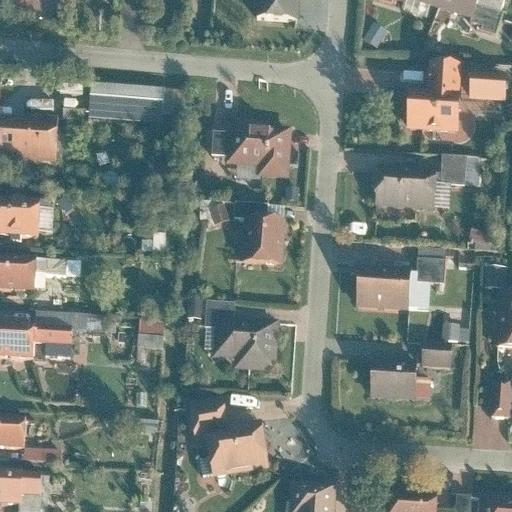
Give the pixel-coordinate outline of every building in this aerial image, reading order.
[(299,25),(300,0),(255,0),(254,22),(299,25)] [(408,0),(363,0),(364,1),(392,8),(393,2),(407,6),(408,0)] [(480,0),(408,0),(407,6),(472,25),(480,0)] [(462,140),(464,69),(428,68),(427,99),(407,99),(406,138),(462,140)] [(507,108),(507,79),(473,79),(472,108),(507,108)] [(92,123),(164,125),(165,88),(93,86),(92,123)] [(33,131),(4,130),(3,160),(18,161),(18,168),(59,169),(60,122),(33,122),(33,131)] [(291,188),(294,135),(231,132),(231,142),(214,141),(213,162),(229,163),(228,171),(260,172),(259,186),(291,188)] [(475,163),(443,162),(442,195),(474,196),(475,163)] [(438,174),(377,173),(377,177),(377,215),(437,216),(438,174)] [(42,211),(0,209),(0,242),(40,245),(42,211)] [(287,212),(237,209),(236,225),(246,225),(286,228),(287,212)] [(224,211),(211,216),(217,229),(229,224),(224,211)] [(283,272),(286,228),(246,225),(244,270),(283,272)] [(39,263),(0,263),(0,298),(39,298),(39,263)] [(443,287),(443,266),(419,266),(419,287),(443,287)] [(508,292),(510,270),(489,268),(487,291),(508,292)] [(414,276),(358,273),(356,311),(412,314),(414,276)] [(511,352),(511,298),(499,299),(498,352),(511,352)] [(235,325),(236,308),(207,306),(205,336),(216,337),(216,324),(235,325)] [(166,351),(167,324),(141,323),(140,351),(166,351)] [(281,378),(282,325),(235,325),(216,324),(216,337),(216,365),(239,365),(238,378),(281,378)] [(445,328),(445,344),(473,344),(473,329),(445,328)] [(71,332),(0,330),(0,365),(34,366),(34,349),(71,350),(71,332)] [(452,350),(423,349),(422,371),(451,372),(452,350)] [(418,367),(373,365),(371,403),(417,405),(418,367)] [(511,422),(511,391),(493,391),(493,422),(511,422)] [(223,403),(186,411),(193,443),(207,441),(229,436),(223,403)] [(28,425),(0,423),(0,451),(27,452),(28,425)] [(271,466),(263,428),(229,436),(207,441),(215,479),(271,466)] [(22,479),(0,478),(0,511),(21,511),(21,499),(22,479)] [(43,498),(42,479),(22,479),(21,499),(43,498)] [(335,511),(337,492),(288,489),(286,511),(335,511)] [(434,511),(436,493),(391,491),(390,511),(434,511)] [(511,511),(511,497),(480,497),(484,500),(482,511),(511,511)] [(21,511),(43,511),(43,498),(21,499),(21,511)] [(482,511),(484,500),(455,498),(454,511),(482,511)]
